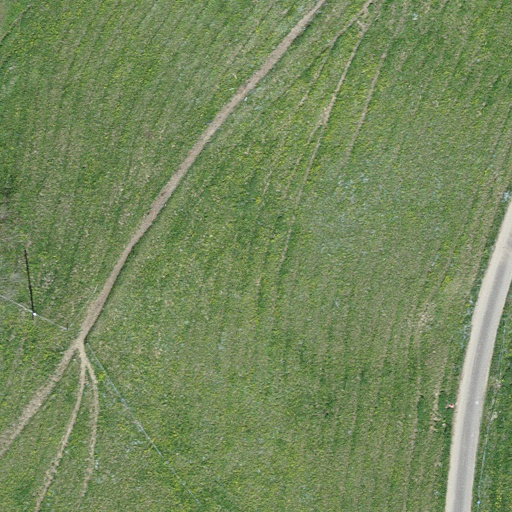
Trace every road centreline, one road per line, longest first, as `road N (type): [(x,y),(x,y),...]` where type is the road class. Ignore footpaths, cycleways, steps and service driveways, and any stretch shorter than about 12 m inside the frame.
road 1 (track): [(0,434),(88,317),(197,134),(314,0)]
road 2 (track): [(511,228),(481,324),(460,511)]
